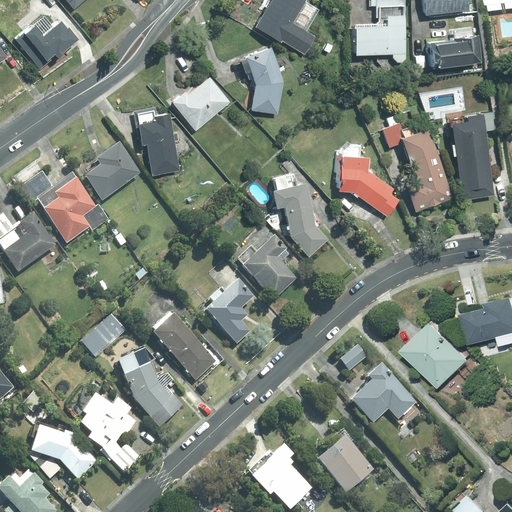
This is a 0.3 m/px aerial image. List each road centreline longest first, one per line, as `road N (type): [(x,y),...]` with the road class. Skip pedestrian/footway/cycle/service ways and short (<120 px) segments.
road 1 (residential): [(128,511),(359,297),(427,260),(511,245)]
road 2 (tertiary): [(0,150),(108,76),(177,0)]
road 3 (unknown): [(308,364),(433,511)]
